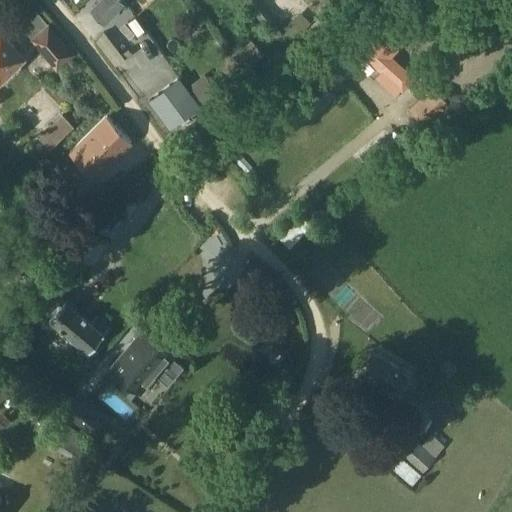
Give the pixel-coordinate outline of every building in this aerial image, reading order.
[(123,0),(101,0),(92,10),(104,21),(124,0),(123,0)] [(264,24),(265,24),(278,41),(285,36),(272,19),(271,20),(253,0),(252,0),(247,4),(264,24)] [(18,24),(31,38),(29,39),(56,71),(75,54),(48,23),(47,24),(35,10),(18,24)] [(412,77),(391,58),(407,39),(391,24),(374,43),(365,52),(404,86),(412,77)] [(0,78),(23,56),(0,32),(0,78)] [(104,34),(96,40),(115,65),(123,59),(104,34)] [(244,70),(253,63),(264,54),(252,39),(241,48),(232,55),(244,70)] [(280,112),(296,131),(337,97),(321,78),(280,112)] [(199,106),(179,79),(149,102),(169,128),(199,106)] [(454,106),(435,86),(411,109),(430,128),(454,106)] [(106,116),(70,152),(94,177),(131,141),(106,116)] [(53,314),(49,319),(62,330),(60,332),(73,343),(75,341),(88,352),(110,326),(96,314),(90,321),(65,300),(62,304),(59,302),(51,313),(53,314)] [(14,347),(22,337),(12,328),(3,338),(14,347)] [(155,373),(168,384),(182,367),(169,356),(173,351),(146,328),(112,368),(140,391),(155,373)] [(366,362),(367,365),(362,374),(375,381),(373,384),(389,393),(390,391),(399,397),(413,373),(402,367),(401,369),(373,353),(372,356),(368,357),(366,362)] [(0,393),(12,378),(0,368),(0,393)] [(79,422),(91,409),(75,396),(64,409),(79,422)] [(415,407),(405,426),(420,435),(430,415),(415,407)] [(56,416),(44,434),(76,456),(88,437),(56,416)] [(431,433),(420,446),(414,441),(404,455),(422,471),(433,458),(434,458),(445,444),(431,433)]
